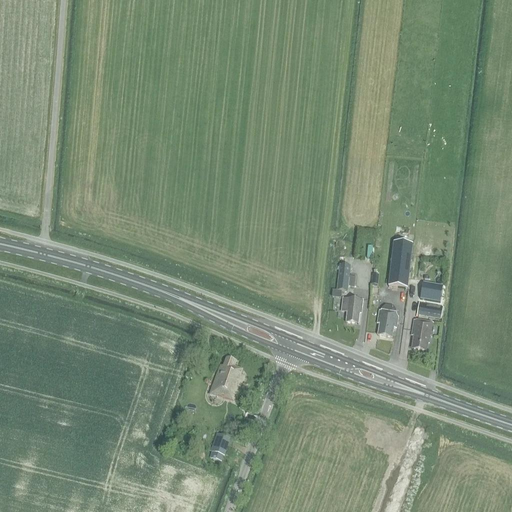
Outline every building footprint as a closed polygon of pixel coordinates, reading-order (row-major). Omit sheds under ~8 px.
[(408,290),(413,245),(393,243),(388,288),(408,290)] [(340,265),(337,292),(347,293),(348,287),(354,288),(355,278),(349,277),(350,266),(340,265)] [(422,283),(419,299),(440,303),(442,287),(422,283)] [(361,315),(363,302),(343,300),(342,312),(347,313),(346,324),(358,325),(359,315),(361,315)] [(443,308),(419,303),(416,316),(441,320),(443,308)] [(398,318),(395,313),(396,311),(393,307),(385,306),(382,309),(381,311),(380,311),(377,324),(380,324),(378,336),(392,339),(394,329),(396,329),(398,318)] [(432,338),(434,325),(414,321),(411,336),(414,337),(412,350),(427,352),(428,345),(430,345),(431,338),(432,338)] [(211,392),(211,393),(234,401),(243,378),(240,376),(241,372),(233,369),(235,363),(233,362),(232,361),(230,360),(228,360),(227,360),(224,368),(220,367),(213,386),(213,385),(211,392)] [(211,453),(224,457),(225,457),(231,440),(216,435),(210,453),(211,453)] [(224,457),(211,453),(209,459),(222,463),(224,457)]
